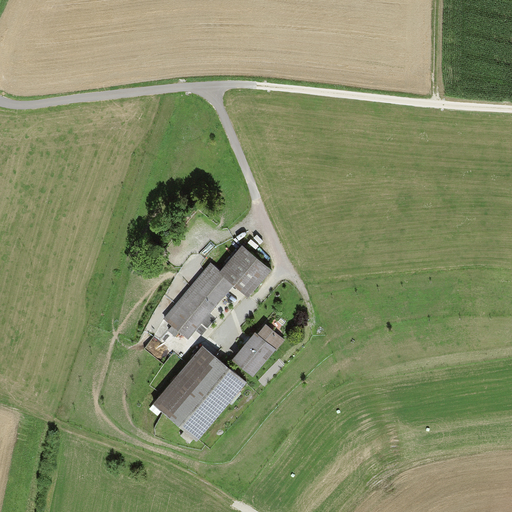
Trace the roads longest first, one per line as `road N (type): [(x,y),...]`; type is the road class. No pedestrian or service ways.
road 1 (track): [(0,100),(208,84),(308,320),(286,358),(200,453),(201,477),(245,511)]
road 2 (track): [(208,84),(511,107)]
road 3 (track): [(201,477),(0,399)]
